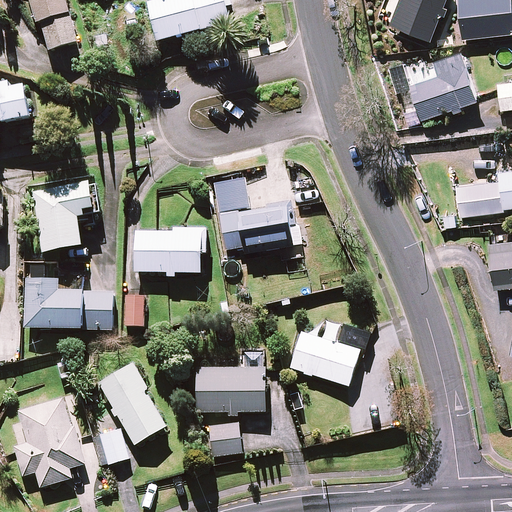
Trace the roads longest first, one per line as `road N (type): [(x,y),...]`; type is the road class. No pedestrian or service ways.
road 1 (residential): [(461,500),(433,338),(346,119)]
road 2 (residential): [(346,119),(198,145),(173,124),(175,89),(321,54)]
